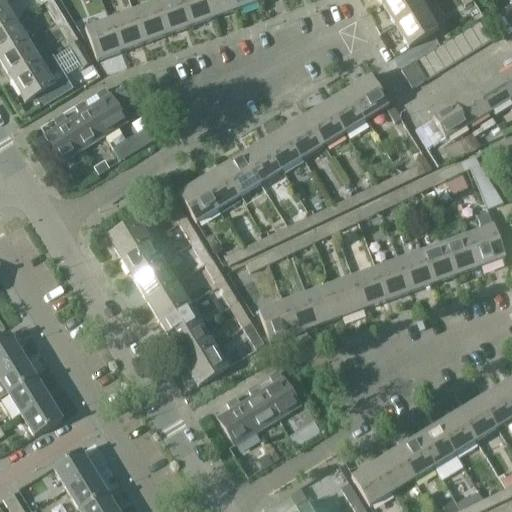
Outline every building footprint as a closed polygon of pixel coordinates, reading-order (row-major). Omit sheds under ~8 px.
[(168,0),(156,5),(167,36),(190,28),(180,0),(168,0)] [(180,0),(190,28),(214,19),(206,0),(180,0)] [(206,0),(214,19),(237,11),(232,0),(206,0)] [(232,0),(237,11),(260,2),(259,0),(232,0)] [(391,0),(382,6),(395,27),(425,9),(419,0),(391,0)] [(0,33),(16,24),(3,2),(0,4),(0,33)] [(65,22),(54,4),(46,9),(57,27),(65,22)] [(133,13),(144,45),(167,36),(156,5),(133,13)] [(409,49),(415,45),(438,31),(425,9),(395,27),(409,49)] [(109,22),(121,53),(144,45),(133,13),(109,22)] [(57,27),(68,45),(76,39),(65,22),(57,27)] [(109,22),(86,31),(97,62),(121,53),(109,22)] [(0,62),(29,45),(16,24),(0,33),(0,62)] [(480,24),(470,30),(481,48),(491,42),(480,24)] [(481,48),(470,30),(461,36),(472,54),(481,48)] [(472,54),(461,36),(452,41),(463,59),(472,54)] [(452,41),(443,47),(454,65),(463,59),(452,41)] [(42,66),(29,45),(0,62),(0,64),(12,84),(42,66)] [(91,64),(80,46),(72,51),(82,69),(91,64)] [(454,65),(443,47),(434,53),(445,70),(454,65)] [(445,70),(434,53),(424,58),(435,76),(445,70)] [(415,64),(426,82),(435,76),(424,58),(415,64)] [(42,66),(12,84),(25,106),(35,100),(42,110),(71,92),(52,59),(42,66)] [(150,72),(157,95),(200,82),(193,59),(150,72)] [(426,82),(415,64),(401,73),(412,91),(426,82)] [(511,72),(498,81),(511,103),(511,104),(511,72)] [(366,122),(387,109),(370,80),(348,93),(366,122)] [(476,95),(490,116),(511,103),(498,81),(476,95)] [(89,110),(106,138),(127,125),(110,97),(106,91),(96,96),(100,103),(89,110)] [(345,135),(366,122),(348,93),(327,106),(345,135)] [(490,116),(476,95),(454,108),(468,130),(490,116)] [(67,123),(85,151),(106,138),(89,110),(84,104),(75,109),(79,116),(67,123)] [(345,135),(327,106),(306,119),(324,148),(345,135)] [(432,122),(445,144),(468,130),(454,108),(432,122)] [(62,165),(85,151),(67,123),(63,116),(53,122),(57,130),(44,138),(62,165)] [(324,148),(306,119),(285,132),(303,161),(324,148)] [(503,123),(497,127),(503,136),(509,133),(503,123)] [(422,129),(416,133),(427,152),(433,148),(422,129)] [(303,161),(285,132),(264,145),(282,174),(303,161)] [(132,155),(145,147),(140,138),(127,146),(132,155)] [(282,174),(264,145),(243,158),(261,187),(282,174)] [(261,187),(243,158),(222,171),(240,200),(261,187)] [(104,162),(96,167),(100,174),(109,169),(104,162)] [(465,174),(461,165),(442,174),(446,183),(465,174)] [(421,166),(418,168),(402,175),(406,184),(425,175),(421,166)] [(240,200),(222,171),(201,183),(219,213),(240,200)] [(423,182),(428,192),(446,183),(442,174),(423,182)] [(376,187),(381,196),(399,187),(395,178),(376,187)] [(71,181),(65,185),(71,194),(80,188),(77,182),(71,181)] [(219,213),(201,183),(179,197),(197,226),(219,213)] [(398,195),(402,204),(420,195),(416,186),(398,195)] [(381,196),(376,187),(358,196),(362,205),(381,196)] [(332,208),(336,217),(355,209),(350,200),(346,202),(341,194),(331,201),(334,207),(332,208)] [(379,203),(383,213),(402,204),(398,195),(379,203)] [(186,220),(176,203),(167,208),(177,226),(186,220)] [(353,216),(357,225),(376,216),(372,207),(353,216)] [(313,217),(318,226),(336,217),(332,208),(313,217)] [(334,225),(339,234),(357,225),(353,216),(334,225)] [(197,238),(186,220),(177,226),(188,243),(197,238)] [(310,230),(306,221),(287,229),(292,239),(310,230)] [(137,222),(107,240),(120,261),(150,242),(137,222)] [(332,237),(327,228),(309,237),(313,246),(332,237)] [(468,237),(480,269),(504,260),(492,228),(468,237)] [(292,239),(287,229),(269,238),(273,247),(292,239)] [(313,246),(309,237),(290,246),(294,255),(313,246)] [(456,278),(480,269),(468,237),(445,245),(456,278)] [(150,242),(120,261),(133,282),(163,264),(169,260),(165,253),(159,257),(150,242)] [(266,251),(262,242),(243,251),(247,260),(266,251)] [(193,250),(204,268),(212,263),(201,245),(193,250)] [(421,254),(433,286),(456,278),(445,245),(421,254)] [(287,258),(283,249),(264,258),(268,267),(287,258)] [(224,260),(229,269),(247,260),(243,251),(224,260)] [(398,262),(410,295),(433,286),(421,254),(398,262)] [(264,258),(245,267),(250,276),(268,267),(264,258)] [(375,271),(387,303),(410,295),(398,262),(375,271)] [(223,281),(212,263),(204,268),(215,286),(223,281)] [(163,264),(133,282),(146,303),(176,285),(163,264)] [(352,279),(364,312),(387,303),(375,271),(352,279)] [(329,287),(341,320),(364,312),(352,279),(329,287)] [(176,285),(146,303),(159,325),(189,306),(176,285)] [(305,296),(315,321),(317,329),(341,320),(329,287),(305,296)] [(219,293),(230,311),(238,306),(227,288),(219,293)] [(282,304),(294,337),(317,329),(315,321),(305,296),(282,304)] [(258,313),(261,321),(270,346),(294,337),(282,304),(258,313)] [(189,306),(159,325),(172,346),(202,328),(189,306)] [(230,311),(236,321),(241,328),(249,323),(238,306),(230,311)] [(202,328),(172,346),(185,367),(215,349),(202,328)] [(263,347),(253,330),(245,335),(255,352),(263,347)] [(0,371),(22,358),(9,336),(0,341),(0,371)] [(355,371),(378,364),(371,341),(347,348),(355,371)] [(215,349),(185,367),(198,389),(228,371),(215,349)] [(35,379),(22,358),(0,371),(0,400),(7,397),(35,379)] [(278,421),(300,408),(283,381),(278,374),(269,379),(273,387),(262,394),(278,421)] [(48,401),(35,379),(7,397),(20,418),(48,401)] [(511,408),(511,380),(500,388),(511,408)] [(257,434),(278,421),(262,394),(257,387),(247,393),(252,400),(240,407),(257,434)] [(511,421),(511,408),(500,388),(479,401),(497,431),(511,421)] [(234,448),(257,434),(240,407),(236,400),(226,406),(230,413),(217,421),(234,448)] [(61,422),(48,401),(20,418),(33,440),(61,422)] [(497,431),(479,401),(457,414),(476,444),(497,431)] [(476,444),(457,414),(436,427),(455,457),(476,444)] [(315,423),(290,438),(297,450),(322,434),(315,423)] [(455,457),(436,427),(415,440),(434,470),(455,457)] [(434,470),(415,440),(394,453),(413,483),(434,470)] [(273,449),(266,453),(268,456),(274,466),(281,462),(273,449)] [(413,483),(394,453),(373,466),(391,496),(413,483)] [(80,454),(52,471),(65,493),(94,475),(80,454)] [(268,456),(257,461),(263,472),(274,466),(268,456)] [(391,496),(373,466),(351,479),(370,509),(391,496)] [(511,473),(501,478),(505,487),(511,484),(511,473)] [(81,511),(107,496),(94,475),(65,493),(77,511),(81,511)] [(348,487),(340,491),(351,509),(359,504),(348,487)] [(445,504),(448,511),(453,511),(482,499),(478,490),(445,504)] [(486,500),(490,509),(509,500),(505,491),(486,500)] [(2,501),(8,511),(19,506),(12,495),(2,501)] [(116,511),(107,496),(81,511),(116,511)]
